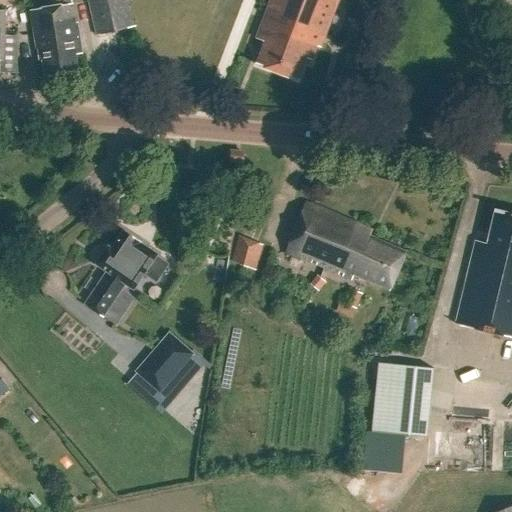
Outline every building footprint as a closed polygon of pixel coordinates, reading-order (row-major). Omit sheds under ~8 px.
[(86,0),(96,36),(134,26),(127,0),(86,0)] [(269,0),(255,39),(265,42),(256,66),(297,82),(306,59),(311,60),(317,45),(321,47),(338,0),(269,0)] [(42,60),(45,80),(79,75),(76,55),(78,54),(75,31),(79,30),(77,23),(76,23),(73,3),(30,10),(36,49),(38,48),(40,61),(42,60)] [(347,55),(365,59),(369,41),(351,37),(347,55)] [(229,163),(243,164),(244,156),(230,154),(229,163)] [(285,254),(351,281),(353,277),(389,292),(405,254),(369,239),(371,233),(305,205),(285,254)] [(455,325),(511,338),(511,215),(495,211),(486,245),(476,242),(455,325)] [(154,258),(156,256),(140,245),(141,244),(123,232),(111,250),(107,247),(95,265),(105,272),(83,305),(101,317),(123,284),(132,290),(143,274),(148,277),(152,271),(156,273),(162,264),(154,258)] [(263,243),(238,235),(230,262),(255,269),(263,243)] [(271,264),(261,282),(311,310),(329,278),(319,273),(312,286),(271,264)] [(337,303),(355,310),(361,295),(344,287),(337,303)] [(142,364),(160,386),(193,359),(175,337),(142,364)] [(429,422),(434,366),(379,361),(369,472),(403,475),(404,461),(411,462),(415,421),(429,422)]
